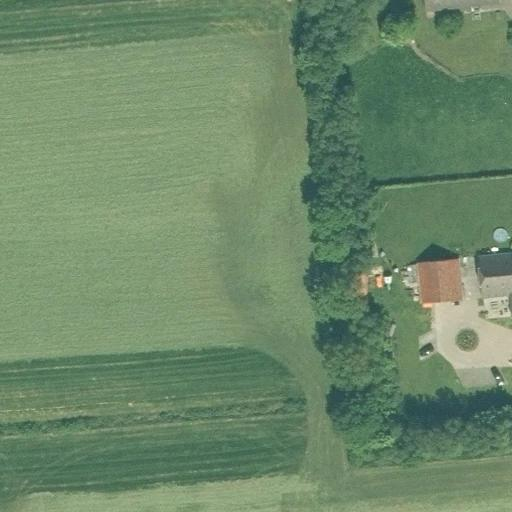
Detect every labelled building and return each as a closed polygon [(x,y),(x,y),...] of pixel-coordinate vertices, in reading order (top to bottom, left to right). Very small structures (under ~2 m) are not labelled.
[(497,0),(425,0),(427,9),(498,1),(497,0)] [(397,33),(410,32),(409,15),(396,16),(397,33)] [(511,315),(511,252),(478,255),(482,296),(508,294),(510,316),(511,315)] [(462,298),(458,258),(416,262),(420,303),(462,298)] [(453,348),(491,344),(488,318),(451,321),(453,348)] [(437,319),(427,320),(429,344),(439,343),(437,319)] [(465,371),(454,381),(461,390),(473,380),(465,371)]
